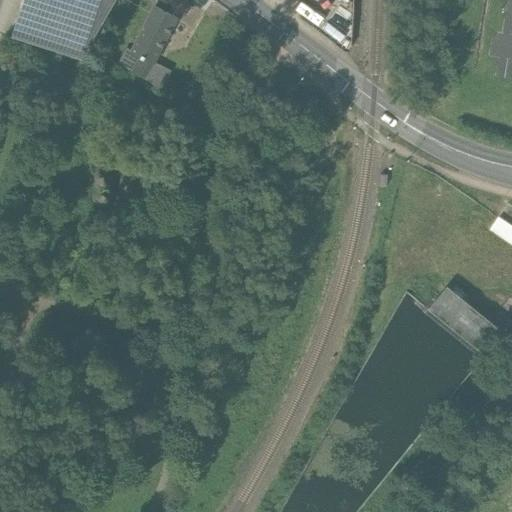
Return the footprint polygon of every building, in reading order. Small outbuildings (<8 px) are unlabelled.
[(116,0),(26,0),(16,35),(83,55),(116,0)] [(150,7),(117,67),(153,87),(160,73),(152,68),(178,22),(150,7)] [(506,281),(511,270),(511,224),(432,174),(405,216),(506,281)] [(411,290),(444,252),(412,225),(399,239),(379,263),(411,290)] [(429,304),(480,350),(500,328),(449,282),(429,304)]
